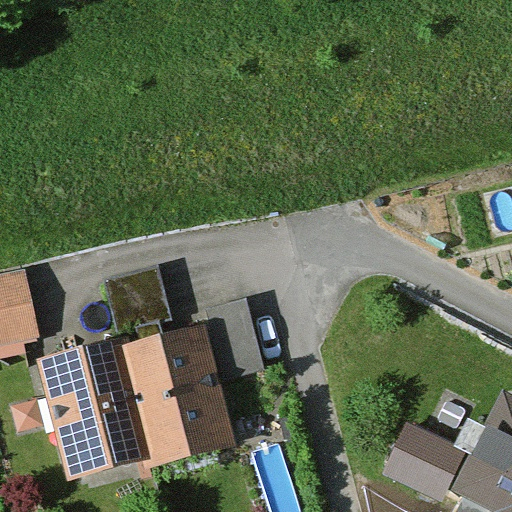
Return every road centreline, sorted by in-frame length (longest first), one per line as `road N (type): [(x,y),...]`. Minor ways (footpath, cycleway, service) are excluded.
road 1 (residential): [(292,241),(346,511)]
road 2 (residential): [(292,241),(41,284)]
road 3 (residential): [(511,299),(368,228),(292,241)]
